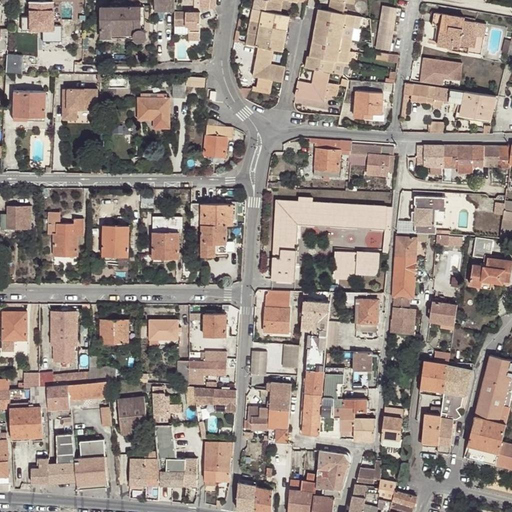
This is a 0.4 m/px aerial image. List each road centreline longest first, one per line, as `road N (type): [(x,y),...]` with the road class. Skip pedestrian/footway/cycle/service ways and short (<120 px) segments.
road 1 (residential): [(342,511),(359,449),(376,448),(379,435),(404,135)]
road 2 (residential): [(250,175),(0,176)]
road 3 (residential): [(0,289),(243,293)]
road 4 (residential): [(243,293),(233,511)]
road 5 (residential): [(428,287),(413,426),(416,475),(430,483)]
road 6 (unknown): [(34,65),(186,67),(219,56)]
road 7 (residential): [(507,323),(480,363),(450,487)]
road 8 (secondary): [(173,511),(0,498)]
road 9 (residential): [(262,136),(226,91),(219,56),(226,0)]
road 10 (residential): [(416,0),(397,136)]
road 11 (residential): [(308,12),(279,135)]
